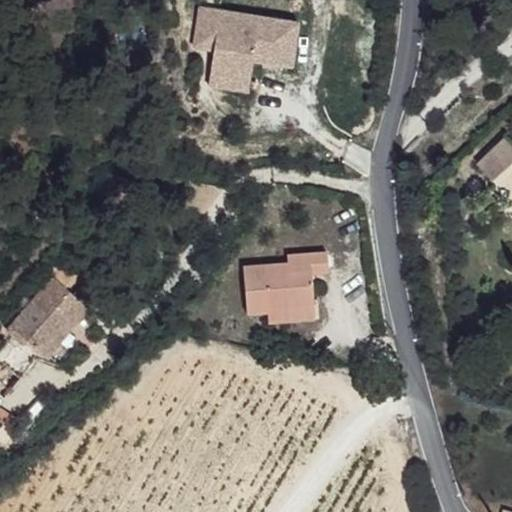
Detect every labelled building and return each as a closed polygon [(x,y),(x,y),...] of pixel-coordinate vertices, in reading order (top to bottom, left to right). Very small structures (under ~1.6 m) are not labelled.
[(217,51),(223,11),(203,8),(197,48),(217,51)] [(302,24),(223,11),(217,51),(214,66),(254,72),(256,61),(295,67),(302,24)] [(144,14),(123,16),(126,48),(147,46),(144,14)] [(214,66),(211,86),(251,92),(254,72),(214,66)] [(503,162),(511,152),(511,148),(504,140),(476,168),(492,184),(509,167),(503,162)] [(511,164),(511,152),(503,162),(509,167),(511,164)] [(269,312),(308,311),(307,278),(331,277),(329,256),(289,256),(289,266),(246,268),(247,317),(269,315),(269,312)] [(68,262),(33,299),(66,330),(90,306),(99,305),(106,297),(68,262)] [(308,326),(308,311),(269,312),(269,315),(269,328),(308,326)]
